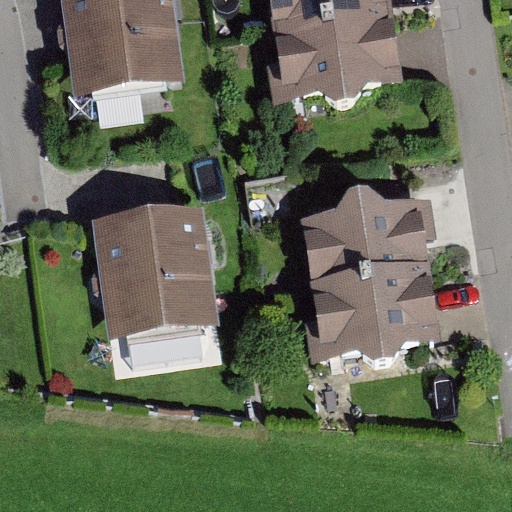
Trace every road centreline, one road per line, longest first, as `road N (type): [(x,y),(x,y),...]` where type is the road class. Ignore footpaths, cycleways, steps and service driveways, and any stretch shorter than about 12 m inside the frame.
road 1 (residential): [(466,0),(511,299)]
road 2 (residential): [(0,7),(27,219)]
